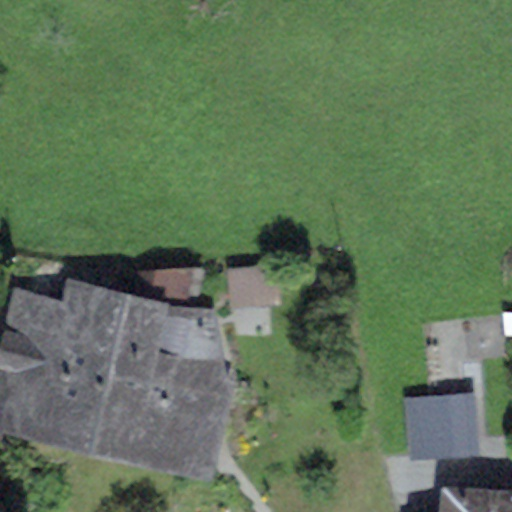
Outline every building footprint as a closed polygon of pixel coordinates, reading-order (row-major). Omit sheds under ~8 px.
[(156,272),(149,303),(185,310),(192,280),(156,272)] [(21,292),(0,372),(0,410),(81,431),(109,308),(112,297),(78,288),(74,305),(21,292)] [(109,308),(81,431),(126,441),(156,317),(109,308)] [(205,352),(202,327),(156,317),(126,441),(209,460),(225,388),(199,383),(205,352)] [(483,448),(479,386),(412,390),(415,451),(483,448)] [(511,511),(511,493),(448,488),(445,511),(511,511)]
